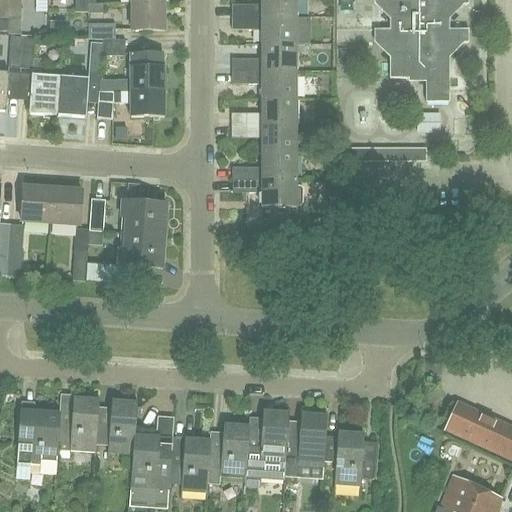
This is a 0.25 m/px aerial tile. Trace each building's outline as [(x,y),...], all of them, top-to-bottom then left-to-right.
[(0,0),(0,19),(8,19),(8,0),(0,0)] [(8,0),(8,19),(21,19),(21,0),(8,0)] [(89,14),(89,6),(89,4),(89,0),(76,0),(76,14),(89,14)] [(232,20),(297,20),(296,0),(261,0),(262,7),(232,7),(232,20)] [(376,0),(377,5),(390,18),(390,31),(375,31),(375,32),(377,32),(377,43),(390,56),(390,80),(426,80),(426,104),(450,103),(450,56),(461,44),(469,44),(469,31),(450,31),(450,18),(461,6),(469,6),(468,0),(376,0)] [(165,5),(133,6),(133,32),(165,32),(165,5)] [(262,47),(297,46),(297,20),(232,20),(232,32),(262,32),(262,47)] [(92,41),(103,42),(116,41),(116,26),(89,26),(88,41),(92,41)] [(9,69),(21,70),(24,39),(12,38),(9,69)] [(24,39),(21,70),(33,71),(35,40),(24,39)] [(102,58),(103,42),(92,41),(89,75),(101,76),(102,58)] [(103,42),(102,58),(126,58),(125,41),(116,41),(103,42)] [(232,73),(297,73),(297,46),(262,47),(262,61),(232,61),(232,73)] [(131,54),(131,94),(165,93),(165,54),(131,54)] [(0,73),(0,113),(6,114),(9,74),(0,73)] [(262,101),(297,101),(297,73),(232,73),(232,86),(262,86),(262,101)] [(30,115),(58,117),(61,77),(33,75),(30,115)] [(89,79),(61,77),(58,117),(86,120),(89,80),(89,79)] [(100,82),(99,94),(111,94),(111,82),(100,82)] [(165,119),(165,93),(131,94),(119,94),(119,105),(131,105),(131,119),(165,119)] [(97,121),(113,122),(113,94),(111,94),(99,94),(98,105),(97,121)] [(232,128),(297,128),(297,101),(262,101),(262,115),(232,115),(232,128)] [(262,155),(297,154),(297,128),(232,128),(232,140),(261,140),(262,155)] [(342,150),(342,164),(397,164),(397,150),(342,150)] [(232,182),(297,182),(297,154),(262,155),(262,169),(232,169),(232,182)] [(297,188),(297,182),(232,182),(232,194),(262,194),(261,209),(297,210),(297,207),(300,207),(303,205),(303,190),(300,188),(297,188)] [(50,225),(52,192),(23,190),(21,223),(50,225)] [(82,194),(52,192),(50,225),(80,227),(82,194)] [(89,233),(104,235),(106,203),(94,202),(92,202),(89,233)] [(123,203),(122,219),(126,220),(125,235),(164,238),(167,206),(138,204),(126,203),(123,203)] [(0,277),(7,278),(9,251),(11,226),(0,225),(0,277)] [(7,278),(20,279),(23,227),(11,226),(9,251),(7,278)] [(76,232),(75,254),(88,255),(88,247),(89,233),(76,232)] [(87,264),(86,283),(89,283),(89,284),(136,287),(137,287),(139,268),(162,270),(164,238),(125,235),(124,251),(119,251),(118,267),(118,271),(103,270),(103,266),(87,264)] [(75,255),(73,282),(85,284),(86,283),(87,264),(88,255),(75,254),(75,255)] [(72,407),(60,407),(60,415),(57,451),(95,454),(96,447),(99,409),(99,401),(74,399),(73,399),(72,407)] [(107,455),(132,457),(133,457),(134,437),(135,437),(137,404),(111,402),(111,410),(99,409),(96,447),(108,448),(107,455)] [(444,432),(445,432),(511,462),(511,429),(457,405),(444,432)] [(33,421),(20,420),(17,464),(41,466),(40,475),(55,477),(57,451),(60,415),(34,413),(33,421)] [(250,420),(249,428),(245,488),(259,489),(259,479),(285,481),(286,460),(288,423),(289,415),(263,413),(262,421),(250,420)] [(300,424),(288,423),(286,460),(298,461),(297,468),(323,470),(324,464),(326,439),(327,418),(301,416),(300,424)] [(162,419),(163,446),(178,445),(177,419),(162,419)] [(245,488),(249,428),(223,426),(222,435),(211,434),(210,442),(207,486),(220,487),(220,478),(245,480),(245,488)] [(361,480),(374,481),(376,444),(364,444),(364,436),(338,434),(338,439),(326,439),(324,464),(336,464),(334,486),(360,488),(361,480)] [(167,511),(169,485),(172,449),(159,448),(160,439),(135,437),(134,437),(133,457),(132,457),(130,490),(144,491),(142,510),(167,511)] [(184,450),(172,449),(169,485),(181,486),(180,493),(207,494),(207,486),(210,442),(184,440),(184,450)] [(495,511),(501,500),(453,477),(439,511),(495,511)]
